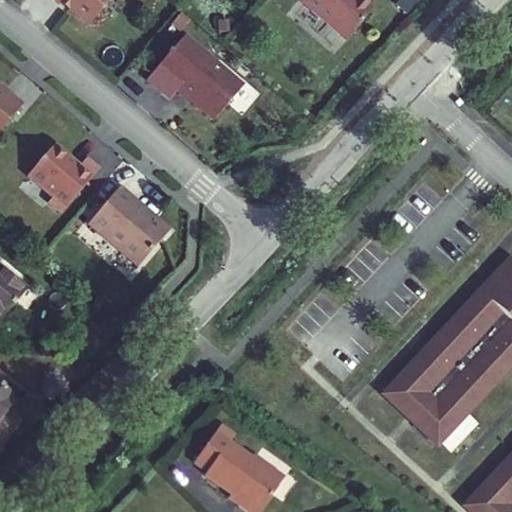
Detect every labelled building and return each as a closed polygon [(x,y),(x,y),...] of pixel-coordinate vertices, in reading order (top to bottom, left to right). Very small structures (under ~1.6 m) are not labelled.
[(109,0),(54,0),(59,4),(61,2),(88,25),(109,0)] [(299,0),(346,40),(374,9),(363,0),(299,0)] [(184,36),(147,80),(170,99),(180,87),(196,101),(194,102),(215,120),(243,86),(184,36)] [(0,86),(0,94),(4,98),(8,93),(0,86)] [(0,130),(22,105),(8,93),(4,98),(0,94),(0,130)] [(48,202),(62,213),(98,170),(85,159),(79,167),(54,145),(28,176),(53,197),(48,202)] [(120,188),(89,224),(139,267),(170,231),(120,188)] [(511,511),(511,259),(457,318),(445,325),(444,332),(430,341),(430,348),(416,357),(415,363),(401,372),(400,379),(386,388),(385,396),(435,443),(465,410),(472,409),(480,395),(486,393),(494,379),(501,378),(508,366),(511,361),(511,451),(511,452),(510,458),(496,467),(495,474),(482,483),(481,490),(467,499),(466,507),(471,511),(511,511)] [(0,320),(1,321),(26,291),(0,268),(0,320)] [(0,384),(3,387),(9,379),(0,372),(0,384)] [(0,421),(18,398),(3,387),(0,384),(0,421)] [(220,428),(194,464),(207,473),(205,476),(240,500),(238,504),(249,511),(259,511),(284,478),(253,456),(251,458),(229,443),(233,437),(220,428)]
